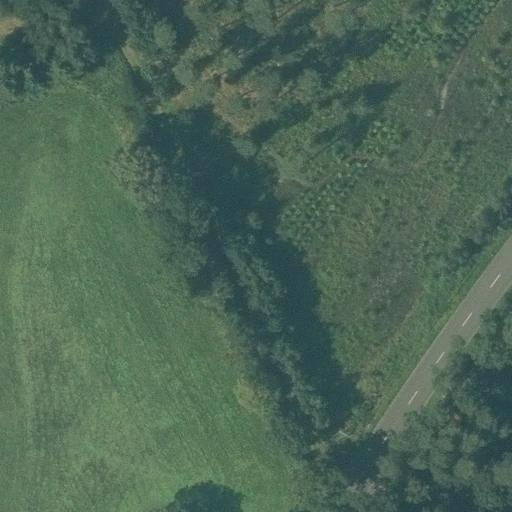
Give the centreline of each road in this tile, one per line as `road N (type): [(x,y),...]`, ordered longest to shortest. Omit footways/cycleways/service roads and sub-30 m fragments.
road 1 (track): [(98,0),(316,450),(354,483),(415,501)]
road 2 (tertiary): [(511,257),(336,511)]
